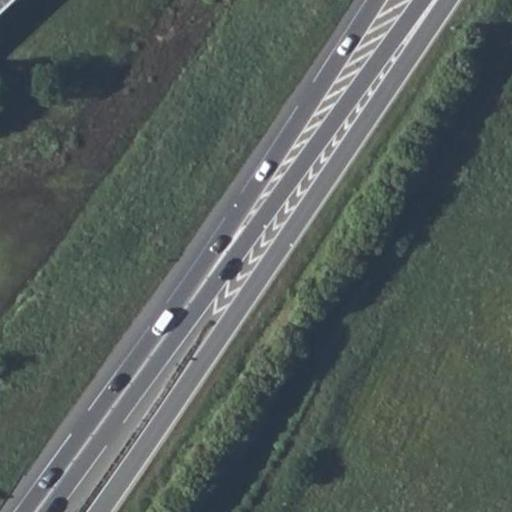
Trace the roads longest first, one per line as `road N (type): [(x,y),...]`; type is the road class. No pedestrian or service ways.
road 1 (trunk): [(48,511),(430,0)]
road 2 (trunk): [(375,0),(261,179),(21,511)]
road 3 (trunk): [(98,511),(442,0)]
